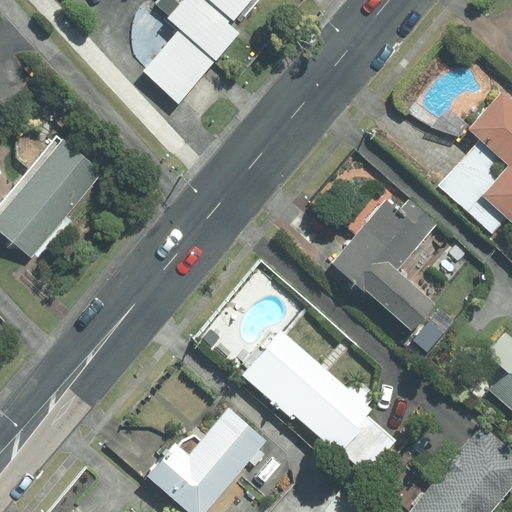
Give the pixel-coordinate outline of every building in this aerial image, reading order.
[(174,0),(156,22),(170,32),(133,72),(168,106),(228,34),(219,25),(242,0),(174,0)] [(511,110),(505,104),(491,93),(457,132),(470,143),(431,188),(486,236),(499,222),(511,233),(511,110)] [(62,215),(95,177),(53,141),(0,203),(0,242),(23,262),(32,252),(38,258),(70,222),(62,215)] [(377,199),(319,267),(360,303),(363,300),(396,329),(420,302),(387,273),(431,224),(402,199),(393,209),(384,201),(382,203),(377,199)] [(342,388),(271,327),(230,374),(280,417),(283,413),(330,454),(332,451),(359,474),(389,439),(360,414),(365,409),(361,405),(368,397),(348,381),(342,388)] [(511,347),(499,334),(480,354),(494,371),(482,389),(511,416),(511,347)] [(162,440),(133,474),(177,511),(194,511),(258,440),(219,406),(178,454),(162,440)] [(480,511),(511,476),(511,456),(475,425),(454,449),(445,442),(414,477),(423,484),(397,511),(480,511)] [(356,511),(332,490),(312,511),(356,511)]
